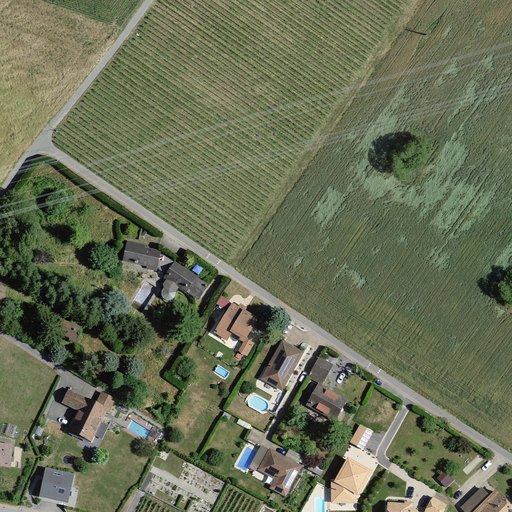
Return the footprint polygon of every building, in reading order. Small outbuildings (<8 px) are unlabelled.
[(145,245),(128,241),(124,261),(157,268),(160,252),(144,248),(145,245)] [(175,261),(164,277),(166,280),(163,285),(168,293),(175,292),(178,287),(199,301),(209,285),(175,261)] [(220,296),(217,304),(227,308),(230,300),(220,296)] [(237,311),(231,307),(227,313),(224,311),(210,333),(226,344),(230,338),(243,345),(256,324),(243,315),(245,312),(239,308),(237,311)] [(79,332),(59,324),(53,338),(73,346),(79,332)] [(303,353),(283,341),(263,378),(282,389),(303,353)] [(246,344),(237,355),(243,359),(252,348),(246,344)] [(319,384),(321,385),(333,365),(319,357),(307,377),(319,384)] [(321,385),(319,384),(307,405),(335,421),(346,400),(321,385)] [(95,404),(68,390),(62,402),(78,410),(67,431),(89,442),(106,410),(107,411),(114,399),(101,392),(95,404)] [(373,432),(361,425),(351,443),(363,450),(373,432)] [(13,445),(0,443),(0,465),(11,466),(13,445)] [(301,466),(270,449),(258,469),(275,478),(270,488),(284,496),(301,466)] [(371,471),(348,458),(335,481),(332,479),(333,489),(332,502),(357,501),(356,493),(358,495),(371,471)] [(75,474),(45,467),(39,496),(68,503),(75,474)] [(444,475),(437,481),(445,490),(452,483),(444,475)] [(479,492),(459,511),(511,511),(494,495),(487,501),(479,492)] [(442,511),(445,508),(432,502),(426,511),(442,511)]
